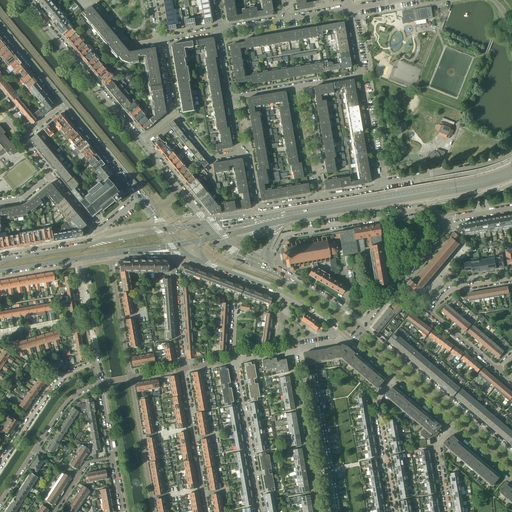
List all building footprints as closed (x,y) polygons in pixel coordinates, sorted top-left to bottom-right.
[(51,0),(43,0),(39,3),(41,5),(40,5),(43,8),(52,1),(51,0)] [(270,0),(260,0),(263,10),(272,9),(270,0)] [(52,1),(43,8),(45,10),(47,12),(56,5),(52,1)] [(233,2),(224,3),(227,17),(236,15),(233,2)] [(56,5),(47,12),(48,14),(50,17),(59,10),(60,10),(56,5)] [(90,6),(90,7),(81,14),(84,18),(85,18),(90,25),(90,26),(100,18),(91,7),(90,7),(90,6)] [(414,21),(432,18),(431,7),(412,10),(413,13),(411,13),(411,11),(402,12),(403,18),(401,18),(402,24),(411,22),(411,21),(414,21)] [(242,11),(242,15),(243,20),(257,17),(257,12),(256,8),(242,11)] [(261,11),(257,12),(257,17),(271,15),(273,13),(272,9),(263,10),(263,11),(261,11)] [(54,21),(64,13),(63,12),(61,13),(59,10),(50,17),(52,19),(53,19),(54,21)] [(57,25),(64,19),(66,18),(64,16),(65,15),(64,13),(54,21),(57,24),(56,25),(57,25)] [(66,18),(64,19),(57,25),(57,26),(61,30),(70,23),(66,18)] [(93,29),(103,21),(100,18),(90,26),(93,29)] [(96,33),(106,25),(103,21),(93,29),(96,33)] [(70,23),(61,30),(61,31),(60,31),(62,33),(61,34),(63,36),(73,27),(70,23)] [(100,37),(109,29),(106,25),(96,33),(100,37)] [(332,30),(331,25),(316,28),(317,37),(322,36),(322,35),(327,34),(327,31),(332,30)] [(74,27),(73,27),(63,36),(67,41),(78,32),(74,27)] [(316,28),(301,30),(303,39),(317,37),(316,28)] [(103,40),(112,32),(109,29),(100,37),(103,40)] [(301,30),(287,32),(289,42),(303,39),(301,30)] [(78,32),(67,41),(71,45),(81,37),(78,32)] [(106,44),(115,36),(112,32),(103,40),(105,44),(106,43),(106,44)] [(287,32),(273,35),(274,44),(289,42),(287,32)] [(273,35),(259,37),(260,47),(274,44),(273,35)] [(109,47),(118,40),(115,36),(106,44),(106,43),(105,44),(102,47),(105,50),(109,47)] [(81,37),(71,45),(74,50),(85,41),(81,37)] [(244,40),(245,43),(246,48),(246,49),(260,47),(259,37),(244,40)] [(115,54),(124,47),(118,40),(109,47),(115,54)] [(85,41),(74,50),(78,54),(89,46),(85,41)] [(185,57),(184,49),(187,48),(187,49),(192,48),(192,47),(191,42),(172,45),(171,45),(171,47),(173,60),(185,57)] [(214,43),(205,45),(207,59),(214,58),(216,57),(214,43)] [(6,45),(0,49),(0,56),(0,57),(10,49),(6,45)] [(89,46),(78,54),(82,59),(92,50),(89,46)] [(134,63),(132,52),(129,52),(124,47),(115,54),(117,58),(118,57),(121,61),(129,64),(133,63),(134,63)] [(138,57),(144,56),(146,65),(157,63),(155,49),(153,48),(132,52),(134,63),(133,63),(134,64),(138,63),(138,61),(138,57)] [(10,49),(0,57),(4,61),(13,54),(10,49)] [(239,49),(230,51),(233,65),(242,63),(239,49)] [(92,50),(82,59),(86,63),(96,55),(92,50)] [(13,54),(4,61),(8,66),(9,65),(9,66),(10,65),(17,59),(13,54)] [(96,55),(86,63),(90,68),(100,60),(96,55)] [(185,57),(173,60),(175,74),(188,72),(185,57)] [(207,59),(206,59),(205,59),(208,74),(217,72),(214,58),(207,59)] [(17,59),(10,65),(9,66),(13,70),(21,63),(20,62),(20,61),(19,60),(18,59),(17,59)] [(100,60),(90,68),(94,73),(104,64),(100,60)] [(21,63),(13,70),(17,75),(25,68),(21,63)] [(143,82),(117,63),(116,64),(118,66),(117,67),(118,67),(116,69),(122,73),(124,71),(142,85),(143,82)] [(161,86),(157,63),(146,65),(149,88),(161,86)] [(242,63),(233,65),(235,79),(244,77),(242,63)] [(321,63),(307,65),(309,74),(323,72),(321,63)] [(330,63),(327,63),(328,71),(339,69),(338,64),(332,65),(332,64),(330,63)] [(104,64),(94,73),(97,77),(108,69),(104,64)] [(307,65),(293,68),(295,77),(309,74),(307,65)] [(25,68),(17,75),(20,80),(29,73),(25,68)] [(293,68),(279,70),(280,79),(295,77),(293,68)] [(108,69),(97,77),(101,82),(110,75),(112,74),(108,69)] [(279,70),(265,73),(266,82),(280,79),(279,70)] [(190,86),(189,76),(188,72),(175,74),(176,80),(178,88),(190,86)] [(217,72),(208,74),(210,88),(219,86),(217,72)] [(29,73),(20,80),(24,84),(33,77),(29,73)] [(250,75),(250,76),(251,81),(252,84),(266,82),(265,73),(250,75)] [(110,75),(101,82),(105,87),(114,79),(110,75)] [(29,89),(37,82),(35,80),(35,79),(34,78),(33,78),(33,77),(24,84),(23,85),(26,88),(26,87),(28,89),(29,89)] [(109,91),(117,85),(116,82),(118,81),(115,78),(114,79),(105,87),(109,91)] [(345,86),(343,87),(344,88),(354,87),(353,80),(344,82),(345,86)] [(43,90),(37,82),(29,89),(31,91),(30,92),(32,94),(31,95),(34,97),(35,96),(43,90)] [(7,83),(1,88),(5,92),(10,88),(7,83)] [(121,89),(123,88),(126,85),(125,84),(124,84),(123,83),(121,85),(119,83),(117,85),(109,91),(113,96),(121,89)] [(219,86),(210,88),(212,102),(222,101),(220,93),(219,86)] [(10,88),(5,92),(9,97),(14,92),(10,88)] [(117,101),(127,92),(123,88),(121,89),(113,96),(117,101)] [(48,96),(43,90),(35,96),(40,102),(41,102),(48,96)] [(164,104),(162,90),(150,92),(152,106),(164,104)] [(335,91),(351,180),(353,179),(340,102),(341,102),(341,99),(339,99),(338,91),(335,91)] [(14,92),(9,97),(12,102),(18,97),(14,92)] [(120,105),(129,99),(128,98),(130,97),(129,95),(127,92),(117,101),(120,105)] [(280,93),(266,95),(267,104),(282,102),(280,93)] [(266,95),(252,97),(253,107),(267,104),(266,95)] [(18,97),(12,102),(15,105),(21,101),(19,99),(21,97),(20,96),(18,97)] [(47,113),(55,106),(54,105),(55,105),(48,96),(41,102),(29,112),(24,116),(31,124),(32,123),(33,124),(42,117),(42,116),(41,116),(46,111),(47,113)] [(129,99),(120,105),(124,110),(134,102),(132,99),(130,101),(129,99)] [(21,101),(15,105),(19,109),(24,105),(26,103),(25,101),(23,103),(21,101)] [(222,101),(212,102),(215,116),(224,115),(222,101)] [(321,101),(316,102),(319,117),(328,115),(325,101),(321,101)] [(134,102),(124,110),(128,115),(138,106),(134,102)] [(153,124),(165,114),(166,113),(164,104),(152,106),(154,116),(149,120),(153,124)] [(29,112),(24,105),(19,109),(24,116),(29,112)] [(138,106),(128,115),(132,119),(142,111),(138,106)] [(288,107),(283,108),(279,109),(281,123),(290,122),(288,107)] [(142,111),(132,119),(135,124),(144,116),(145,115),(142,111)] [(254,113),(249,114),(252,128),(261,126),(258,112),(254,113)] [(57,126),(66,118),(62,113),(53,121),(55,124),(50,127),(52,129),(56,127),(57,126)] [(224,115),(215,116),(217,131),(218,130),(219,130),(226,129),(224,115)] [(328,115),(319,117),(321,131),(330,129),(328,115)] [(144,116),(135,124),(139,128),(148,121),(144,116)] [(66,118),(57,126),(56,127),(59,131),(70,122),(69,122),(70,121),(68,120),(66,118)] [(153,124),(149,120),(148,121),(139,128),(142,131),(143,133),(144,132),(153,124)] [(178,128),(173,122),(172,121),(168,125),(171,129),(173,131),(178,128)] [(70,122),(59,131),(63,136),(73,127),(72,126),(72,125),(70,122)] [(290,122),(281,123),(284,137),(293,136),(290,122)] [(449,139),(453,128),(441,123),(436,133),(449,139)] [(53,131),(52,129),(50,127),(50,128),(48,125),(43,129),(49,137),(50,136),(51,138),(55,135),(53,133),(53,131)] [(165,134),(171,129),(168,125),(162,130),(165,134)] [(0,156),(6,152),(7,153),(9,151),(12,155),(17,151),(4,134),(5,133),(0,126),(0,156)] [(261,126),(252,128),(254,142),(263,141),(261,126)] [(75,129),(73,127),(63,136),(67,140),(68,140),(69,139),(78,132),(75,129)] [(182,133),(178,128),(173,131),(178,137),(182,133)] [(231,143),(228,128),(226,129),(219,130),(222,144),(231,143)] [(330,129),(321,131),(323,145),(333,144),(330,129)] [(165,134),(162,130),(156,134),(159,139),(165,134)] [(78,132),(69,139),(68,140),(76,149),(85,141),(85,140),(84,138),(83,138),(80,134),(80,133),(79,132),(78,132)] [(38,133),(29,140),(32,144),(41,136),(38,133)] [(188,140),(182,133),(178,137),(181,140),(179,142),(181,145),(183,143),(188,140)] [(161,141),(159,139),(156,134),(150,139),(150,141),(155,147),(161,141)] [(41,136),(32,144),(35,148),(44,140),(41,136)] [(293,136),(284,137),(286,152),(295,150),(293,136)] [(44,140),(35,148),(38,151),(47,144),(44,140)] [(193,146),(188,140),(183,143),(188,149),(193,146)] [(85,141),(76,149),(74,150),(77,154),(78,153),(79,154),(81,153),(89,146),(87,143),(86,141),(85,141)] [(161,141),(155,147),(158,151),(165,145),(166,144),(165,142),(164,143),(162,141),(161,141)] [(263,141),(254,142),(256,156),(266,155),(263,141)] [(47,144),(38,151),(41,155),(50,147),(47,144)] [(323,145),(326,159),(333,158),(335,158),(333,144),(323,145)] [(165,145),(158,151),(161,155),(169,149),(170,148),(168,146),(167,147),(165,145)] [(89,146),(81,153),(84,157),(93,150),(89,146)] [(198,152),(193,146),(188,149),(193,156),(198,152)] [(50,147),(41,155),(44,159),(53,151),(50,147)] [(169,149),(161,155),(164,159),(173,151),(172,150),(170,151),(169,149)] [(428,157),(428,158),(426,159),(427,167),(435,166),(435,163),(436,163),(437,162),(438,162),(439,161),(439,160),(440,159),(442,160),(445,152),(437,149),(436,152),(435,151),(434,151),(433,151),(433,152),(432,152),(431,152),(430,153),(429,154),(429,155),(428,156),(428,157)] [(93,150),(84,157),(88,162),(97,155),(93,150)] [(295,150),(286,152),(288,166),(291,165),(298,164),(295,150)] [(53,151),(44,159),(47,162),(56,155),(53,151)] [(173,151),(164,159),(168,163),(177,156),(173,151)] [(203,158),(198,152),(193,156),(199,162),(203,158)] [(56,155),(47,162),(50,166),(59,158),(56,155)] [(97,155),(88,162),(92,167),(100,160),(97,155)] [(266,155),(256,156),(259,170),(265,170),(268,169),(266,155)] [(177,156),(168,163),(172,168),(181,161),(177,156)] [(59,158),(50,166),(53,169),(62,162),(59,158)] [(208,164),(203,158),(199,162),(201,165),(204,168),(208,164)] [(333,158),(326,159),(324,159),(326,174),(336,172),(333,158)] [(100,160),(92,167),(91,167),(95,172),(104,165),(105,165),(104,164),(104,163),(103,162),(102,162),(100,160)] [(181,161),(172,168),(176,172),(184,165),(181,161)] [(228,171),(228,167),(227,161),(212,164),(214,173),(228,171)] [(62,162),(53,169),(56,173),(65,165),(62,162)] [(300,163),(298,164),(291,165),(294,180),(303,178),(300,163)] [(243,164),(233,166),(236,180),(245,178),(243,164)] [(504,167),(503,167),(502,168),(503,170),(507,180),(507,182),(508,182),(509,182),(510,181),(511,181),(511,180),(511,167),(511,166),(510,164),(510,165),(509,165),(508,165),(507,166),(506,166),(505,167),(504,167)] [(65,165),(56,173),(59,177),(68,169),(65,165)] [(104,165),(95,172),(99,177),(108,170),(104,165)] [(184,165),(176,172),(179,177),(188,170),(184,165)] [(495,170),(494,171),(493,171),(494,173),(497,184),(498,186),(499,186),(499,185),(500,185),(501,185),(502,184),(503,184),(504,184),(505,183),(506,183),(507,183),(507,182),(507,180),(503,170),(502,168),(501,168),(500,169),(499,169),(498,169),(497,170),(496,170),(495,170)] [(68,169),(59,177),(62,180),(71,173),(68,169)] [(110,176),(112,174),(108,170),(99,177),(103,182),(110,176)] [(188,170),(179,177),(183,182),(192,174),(188,170)] [(256,171),(258,186),(264,185),(268,184),(265,170),(259,170),(256,171)] [(75,173),(76,174),(82,182),(85,181),(77,171),(75,173)] [(486,173),(485,173),(484,174),(484,176),(486,187),(486,189),(488,189),(489,188),(490,188),(491,188),(493,187),(494,187),(495,187),(496,186),(498,186),(497,184),(494,173),(493,171),(492,171),(491,172),(490,172),(489,172),(488,172),(487,173),(486,173)] [(71,173),(62,180),(65,184),(74,176),(71,173)] [(192,174),(183,182),(187,186),(196,179),(192,174)] [(476,175),(475,176),(474,176),(474,178),(476,190),(477,191),(478,191),(479,190),(480,190),(481,190),(482,190),(483,190),(484,189),(485,189),(486,189),(486,187),(484,176),(484,174),(482,174),(481,174),(480,174),(479,175),(478,175),(477,175),(476,175)] [(68,188),(78,179),(75,175),(74,176),(65,184),(68,188)] [(116,203),(125,195),(110,176),(103,182),(100,184),(99,183),(85,194),(79,186),(71,192),(79,201),(92,217),(99,212),(102,215),(104,212),(103,211),(114,202),(116,203)] [(466,177),(454,179),(455,181),(457,193),(457,194),(473,191),(474,191),(475,191),(477,191),(476,190),(474,178),(474,176),(473,176),(472,176),(471,176),(470,177),(469,177),(468,177),(467,177),(466,177)] [(245,178),(236,180),(238,194),(241,194),(242,193),(247,193),(245,178)] [(338,178),(324,181),(325,190),(340,188),(338,179),(338,178)] [(79,186),(81,184),(82,183),(78,179),(68,188),(71,192),(79,186)] [(196,179),(187,186),(190,190),(198,184),(196,182),(197,181),(196,179)] [(441,197),(457,194),(457,193),(455,181),(454,179),(426,184),(426,186),(427,191),(428,194),(428,198),(429,199),(433,199),(441,197)] [(50,183),(50,184),(39,193),(43,198),(46,195),(55,187),(51,183),(50,183)] [(198,184),(190,190),(194,195),(202,189),(200,186),(201,185),(199,183),(198,184)] [(307,184),(293,186),(295,195),(309,193),(307,184)] [(293,186),(279,189),(280,198),(295,195),(293,186)] [(416,186),(404,188),(405,190),(407,202),(407,203),(422,201),(422,199),(420,187),(420,186),(419,186),(416,186)] [(64,198),(61,195),(55,187),(46,195),(55,206),(64,198)] [(203,188),(202,189),(194,195),(198,200),(207,192),(207,191),(206,191),(205,190),(203,188)] [(407,202),(405,190),(404,188),(398,190),(400,204),(402,204),(405,204),(407,203),(407,202)] [(279,189),(265,191),(266,200),(280,198),(279,189)] [(207,192),(198,200),(201,204),(209,197),(207,195),(208,194),(207,193),(207,192)] [(36,195),(32,198),(39,207),(43,204),(41,202),(36,195)] [(210,197),(209,197),(201,204),(205,208),(213,202),(211,200),(211,199),(210,197)] [(32,198),(29,201),(36,210),(39,207),(32,198)] [(64,198),(55,206),(58,209),(67,202),(64,198)] [(242,200),(234,201),(219,204),(219,205),(221,213),(244,209),(243,200),(242,200)] [(25,204),(30,210),(32,213),(36,210),(29,201),(25,204)] [(213,202),(205,208),(209,213),(217,207),(214,204),(215,203),(214,201),(213,202)] [(67,202),(58,209),(61,213),(70,206),(67,202)] [(25,204),(21,206),(23,216),(27,215),(27,213),(30,210),(25,204)] [(217,207),(209,213),(211,215),(212,214),(212,215),(221,213),(219,205),(217,207)] [(70,206),(61,213),(64,217),(73,210),(70,206)] [(67,221),(76,213),(73,210),(64,217),(67,221)] [(87,227),(86,226),(76,213),(67,221),(64,223),(72,232),(73,238),(87,236),(88,234),(87,227)] [(506,217),(503,218),(502,217),(499,218),(502,230),(508,230),(506,217)] [(494,219),(488,220),(490,232),(496,231),(494,219)] [(484,233),(482,222),(482,221),(480,222),(479,221),(476,222),(478,234),(484,233)] [(72,232),(64,223),(58,229),(62,233),(63,240),(73,238),(72,232)] [(460,225),(456,229),(460,233),(464,237),(467,236),(465,224),(460,225)] [(335,274),(338,273),(339,271),(338,269),(337,268),(335,261),(334,254),(335,253),(336,253),(336,252),(337,252),(337,251),(337,250),(337,249),(337,248),(337,247),(337,246),(336,245),(335,244),(334,243),(333,243),(332,243),(332,238),(339,237),(343,256),(357,253),(365,252),(364,248),(369,247),(370,251),(369,251),(374,282),(375,282),(376,286),(388,284),(378,225),(330,233),(331,236),(321,237),(321,239),(317,240),(317,238),(312,239),(312,240),(308,241),(308,239),(303,240),(304,242),(300,243),(299,241),(295,242),(295,243),(291,244),(291,242),(290,242),(290,241),(289,240),(287,240),(286,242),(286,243),(287,248),(284,249),(285,253),(281,254),(282,260),(286,260),(287,265),(289,264),(290,269),(291,270),(292,271),(294,271),(295,269),(295,268),(295,266),(299,266),(299,267),(304,267),(303,265),(307,264),(308,266),(312,265),(313,268),(309,275),(341,295),(346,287),(328,277),(329,276),(331,272),(335,274)] [(63,240),(62,233),(58,229),(51,230),(52,235),(53,241),(63,240)] [(411,280),(408,284),(413,288),(412,289),(416,292),(420,288),(421,289),(459,244),(458,243),(462,238),(458,235),(460,233),(456,229),(450,237),(451,238),(414,282),(411,280)] [(472,262),(464,263),(466,273),(469,272),(470,274),(473,273),(490,270),(504,267),(503,259),(502,253),(498,253),(499,257),(479,261),(478,258),(471,259),(472,262)] [(165,261),(161,261),(161,272),(168,272),(168,271),(170,271),(170,266),(169,266),(169,260),(165,260),(165,261)] [(120,273),(122,280),(130,279),(129,275),(128,272),(132,272),(132,261),(128,261),(128,262),(119,261),(119,263),(119,264),(118,265),(118,267),(115,267),(115,273),(120,273)] [(185,274),(188,266),(185,265),(184,265),(182,264),(179,270),(182,271),(181,273),(185,274)] [(191,277),(194,268),(188,266),(185,274),(191,277)] [(200,280),(203,272),(194,268),(191,277),(200,280)] [(205,282),(208,274),(203,272),(200,280),(205,282)] [(212,284),(215,276),(208,274),(205,282),(212,284)] [(217,286),(221,278),(215,276),(212,284),(217,286)] [(130,279),(122,280),(124,292),(132,290),(130,279)] [(232,292),(235,284),(230,282),(226,290),(232,292)] [(163,284),(162,284),(162,293),(171,292),(170,284),(163,284)] [(240,295),(243,287),(235,284),(232,292),(240,295)] [(72,285),(64,286),(65,287),(66,287),(68,295),(73,294),(72,285)] [(249,298),(252,290),(245,287),(242,296),(249,298)] [(262,303),(265,295),(252,290),(249,298),(262,303)] [(171,292),(162,293),(163,302),(165,302),(171,301),(171,292)] [(271,302),(272,298),(265,295),(262,303),(269,305),(268,309),(271,310),(273,303),(271,302)] [(171,301),(165,302),(163,302),(163,310),(172,310),(171,301)] [(397,302),(394,306),(400,311),(403,308),(402,306),(397,302)] [(131,303),(123,304),(125,315),(133,314),(131,303)] [(447,306),(442,312),(446,315),(452,308),(448,305),(447,306)] [(394,306),(391,309),(397,314),(398,315),(400,311),(394,306)] [(390,308),(386,313),(392,319),(397,314),(391,309),(390,308)] [(452,308),(446,315),(450,318),(456,311),(452,308)] [(172,310),(163,310),(164,318),(173,318),(172,310)] [(456,311),(450,318),(454,322),(460,315),(456,311)] [(386,313),(381,318),(388,324),(392,319),(386,313)] [(301,320),(308,325),(311,327),(311,328),(316,331),(316,330),(318,328),(321,330),(323,327),(319,325),(315,322),(315,321),(305,314),(301,320)] [(406,321),(410,324),(415,317),(411,314),(407,319),(406,321)] [(458,325),(463,318),(460,315),(454,322),(458,325)] [(461,328),(467,321),(469,319),(465,316),(463,318),(458,325),(461,328)] [(419,320),(415,317),(410,324),(414,327),(419,320)] [(173,318),(164,318),(165,327),(173,326),(173,318)] [(388,324),(381,318),(377,323),(386,331),(388,329),(385,327),(388,324)] [(134,319),(126,320),(128,331),(136,330),(134,319)] [(423,323),(419,320),(414,327),(418,330),(423,323)] [(465,331),(470,326),(471,325),(467,321),(461,328),(465,331)] [(386,331),(377,323),(373,328),(375,330),(375,331),(379,334),(381,332),(383,334),(386,331)] [(427,326),(423,323),(418,330),(422,333),(427,326)] [(472,326),(468,332),(472,335),(477,329),(473,325),(472,326)] [(431,329),(427,326),(422,333),(427,336),(428,334),(428,335),(431,329)] [(270,330),(263,329),(262,331),(263,332),(263,336),(269,337),(270,330)] [(477,329),(472,335),(475,339),(481,332),(477,329)] [(429,336),(434,339),(437,334),(433,331),(429,336)] [(53,332),(48,334),(51,341),(53,341),(55,347),(57,346),(53,332)] [(481,332),(475,339),(479,342),(485,335),(481,332)] [(388,341),(391,343),(392,344),(393,344),(399,337),(395,333),(388,341)] [(44,335),(40,336),(42,344),(45,343),(47,349),(48,349),(44,335)] [(485,335),(479,342),(483,345),(489,338),(485,335)] [(36,337),(31,339),(34,347),(36,346),(38,352),(40,351),(36,337)] [(399,337),(393,344),(392,344),(396,348),(403,340),(399,337)] [(489,338),(483,345),(487,348),(493,342),(489,338)] [(27,340),(23,341),(25,349),(28,348),(29,354),(31,354),(27,340)] [(139,340),(130,342),(131,347),(132,347),(132,349),(138,348),(138,346),(140,346),(139,342),(138,342),(138,341),(139,340)] [(406,343),(403,340),(396,348),(400,351),(401,350),(406,343)] [(493,342),(487,348),(491,352),(496,345),(493,342)] [(21,357),(23,356),(18,343),(14,344),(16,352),(19,351),(21,357)] [(406,343),(401,350),(400,351),(404,354),(410,346),(406,343)] [(454,346),(449,343),(445,348),(450,351),(454,346)] [(496,345),(491,352),(495,355),(500,348),(496,345)] [(414,350),(410,346),(404,354),(408,357),(414,350)] [(345,351),(344,349),(342,349),(342,348),(342,349),(340,349),(338,350),(337,347),(326,349),(328,360),(343,358),(348,362),(356,354),(350,349),(347,352),(345,351)] [(500,348),(495,355),(499,358),(503,353),(504,351),(500,348)] [(328,360),(326,349),(306,352),(308,364),(328,360)] [(4,350),(1,354),(12,362),(13,360),(8,356),(10,354),(4,350)] [(195,350),(193,350),(186,351),(186,356),(187,356),(187,359),(194,358),(194,357),(196,356),(195,350)] [(418,353),(414,350),(408,357),(412,360),(418,353)] [(464,353),(459,350),(455,355),(460,358),(464,353)] [(153,353),(146,355),(147,363),(154,362),(153,353)] [(418,353),(412,360),(415,364),(416,363),(422,356),(418,353)] [(1,354),(0,355),(0,359),(4,362),(6,360),(11,363),(12,362),(1,354)] [(386,379),(374,369),(368,364),(356,354),(348,362),(378,388),(386,379)] [(59,358),(55,361),(59,368),(64,364),(60,358),(61,357),(60,355),(58,357),(59,358)] [(146,355),(138,356),(140,364),(147,363),(146,355)] [(132,366),(140,364),(138,356),(131,357),(132,366)] [(422,356),(416,363),(415,364),(419,367),(426,359),(422,356)] [(474,361),(470,357),(466,362),(470,365),(474,361)] [(288,372),(287,365),(286,359),(276,361),(276,358),(271,359),(273,369),(273,372),(280,370),(281,373),(288,372)] [(0,359),(0,364),(7,370),(8,368),(3,364),(4,362),(0,359)] [(53,372),(59,368),(55,361),(54,359),(47,364),(44,366),(45,367),(46,366),(48,369),(44,371),(43,371),(43,372),(44,372),(50,377),(49,377),(50,377),(53,372)] [(273,369),(271,359),(262,360),(263,370),(273,369)] [(429,363),(426,359),(419,367),(423,370),(429,363)] [(244,363),(246,373),(255,371),(254,362),(244,363)] [(429,363),(423,370),(427,373),(433,366),(429,363)] [(477,363),(473,368),(472,370),(474,371),(475,370),(478,372),(482,367),(477,363)] [(218,368),(219,378),(229,376),(227,366),(218,368)] [(437,369),(433,366),(427,373),(431,377),(437,369)] [(441,372),(437,369),(431,377),(434,380),(441,372)] [(478,375),(482,378),(487,372),(483,369),(479,373),(479,374),(478,375)] [(255,371),(246,373),(247,382),(257,381),(255,371)] [(445,376),(441,372),(434,380),(438,383),(445,376)] [(491,375),(487,372),(482,378),(486,381),(491,375)] [(495,378),(491,375),(486,381),(490,385),(491,383),(495,378)] [(168,378),(169,381),(170,381),(171,383),(169,383),(169,384),(170,384),(179,382),(178,376),(168,377),(168,378)] [(229,376),(219,378),(221,387),(231,385),(229,376)] [(448,379),(445,376),(438,383),(442,386),(448,379)] [(40,377),(36,382),(43,387),(46,382),(40,377)] [(157,379),(150,380),(152,389),(159,388),(157,379)] [(448,379),(442,386),(446,390),(452,382),(448,379)] [(150,380),(143,382),(144,390),(152,389),(150,380)] [(257,381),(247,382),(249,392),(259,390),(257,381)] [(43,387),(36,382),(33,387),(39,391),(43,387)] [(137,392),(144,390),(143,382),(136,383),(137,392)] [(456,385),(452,382),(446,390),(450,393),(456,385)] [(503,385),(499,382),(495,387),(495,386),(494,388),(497,391),(503,385)] [(231,385),(221,387),(223,397),(232,395),(231,385)] [(460,389),(456,385),(450,393),(454,396),(460,389)] [(506,388),(503,385),(497,391),(501,394),(506,388)] [(435,421),(406,396),(394,386),(386,395),(425,428),(421,432),(422,436),(425,439),(428,438),(432,434),(435,436),(436,436),(437,436),(441,431),(439,430),(442,426),(440,424),(438,423),(437,422),(435,421)] [(39,391),(33,387),(29,391),(36,396),(39,391)] [(510,391),(506,388),(501,394),(505,397),(510,391)] [(456,397),(458,399),(460,400),(466,393),(462,389),(456,397)] [(259,390),(249,392),(251,402),(260,400),(259,390)] [(36,396),(29,391),(26,396),(32,401),(36,396)] [(470,396),(466,393),(460,400),(463,404),(470,396)] [(232,395),(223,397),(224,406),(234,405),(232,395)] [(358,396),(360,404),(369,403),(368,397),(365,397),(364,395),(358,396)] [(32,401),(26,396),(23,401),(21,400),(29,406),(32,401)] [(474,399),(470,396),(463,404),(467,407),(468,406),(474,399)] [(95,412),(94,402),(92,402),(91,398),(85,399),(86,403),(77,405),(78,408),(76,408),(75,408),(74,409),(79,412),(85,411),(85,414),(87,413),(94,412),(95,412)] [(147,399),(141,400),(140,400),(141,407),(151,405),(150,401),(149,401),(148,398),(147,399)] [(474,399),(468,406),(467,407),(471,410),(477,402),(474,399)] [(29,406),(21,400),(22,401),(19,406),(25,410),(29,406)] [(481,406),(477,402),(471,410),(475,413),(481,406)] [(151,405),(141,407),(143,414),(152,413),(151,408),(150,408),(149,406),(151,406),(151,405)] [(481,406),(475,413),(479,416),(485,409),(481,406)] [(73,408),(68,416),(73,419),(79,412),(74,409),(73,408)] [(489,412),(485,409),(479,416),(482,420),(489,412)] [(94,412),(87,413),(89,423),(95,422),(94,412)] [(493,415),(489,412),(482,420),(486,423),(493,415)] [(152,413),(143,414),(144,421),(153,420),(152,415),(151,415),(151,413),(152,413)] [(493,415),(486,423),(490,426),(496,419),(493,415)] [(15,426),(18,422),(13,419),(9,416),(6,419),(9,421),(8,423),(3,431),(9,435),(14,427),(15,427),(15,426)] [(68,416),(63,424),(68,427),(73,419),(68,416)] [(496,419),(490,426),(494,429),(500,422),(496,419)] [(153,420),(144,421),(145,428),(154,427),(153,422),(152,422),(152,420),(153,420)] [(500,422),(494,429),(498,433),(498,432),(504,425),(500,422)] [(186,432),(185,427),(178,429),(177,423),(176,424),(176,423),(154,427),(153,427),(154,432),(157,432),(157,436),(150,437),(150,438),(155,437),(156,443),(178,439),(180,438),(179,433),(186,432)] [(63,424),(58,432),(63,435),(68,427),(63,424)] [(504,425),(498,432),(498,433),(501,436),(508,428),(504,425)] [(511,432),(508,428),(501,436),(505,439),(506,439),(511,432)] [(97,431),(91,432),(92,441),(99,440),(97,431)] [(58,432),(52,440),(58,443),(63,435),(58,432)] [(501,477),(465,446),(459,441),(458,440),(457,439),(455,437),(454,436),(453,435),(450,439),(448,438),(444,443),(444,444),(453,451),(457,455),(493,485),(501,477)] [(59,444),(58,443),(52,440),(46,449),(53,454),(59,444)] [(99,440),(92,441),(94,450),(92,451),(93,455),(99,453),(98,450),(100,449),(99,440)] [(211,444),(202,445),(203,452),(212,451),(211,444)] [(75,456),(77,456),(82,460),(89,451),(82,446),(75,456)] [(212,451),(203,452),(205,462),(214,460),(212,451)] [(258,454),(260,463),(270,462),(268,452),(258,454)] [(37,456),(33,462),(40,466),(44,460),(38,456),(37,456)] [(82,460),(77,456),(74,460),(73,460),(69,465),(76,469),(78,464),(79,465),(82,460)] [(184,462),(185,469),(194,468),(192,460),(184,462)] [(150,462),(151,469),(160,468),(158,461),(150,462)] [(40,466),(33,462),(29,468),(30,469),(36,472),(40,466)] [(270,462),(260,463),(262,473),(271,471),(270,462)] [(160,468),(151,469),(152,476),(161,475),(160,468)] [(194,468),(185,469),(186,476),(195,475),(194,468)] [(271,471),(262,473),(263,482),(273,481),(271,471)] [(459,481),(458,472),(450,474),(451,476),(450,476),(451,482),(459,481)] [(31,473),(28,478),(35,482),(38,477),(31,473)] [(68,482),(71,478),(64,473),(58,482),(65,487),(68,483),(68,482)] [(161,475),(152,476),(153,483),(162,482),(161,475)] [(195,475),(186,476),(187,483),(196,482),(195,475)] [(28,478),(24,483),(31,487),(35,482),(28,478)] [(273,481),(263,482),(265,492),(275,490),(273,481)] [(62,492),(65,487),(58,482),(52,492),(59,497),(59,496),(62,492)] [(162,482),(153,483),(155,495),(164,493),(163,488),(162,482)] [(24,483),(21,488),(28,492),(31,487),(24,483)] [(189,494),(197,492),(196,488),(188,489),(187,483),(163,488),(164,493),(167,492),(168,496),(160,498),(160,499),(165,498),(166,504),(190,500),(189,494)] [(511,486),(508,483),(501,492),(511,501),(511,486)] [(83,485),(80,489),(88,495),(91,491),(83,485)] [(21,488),(18,493),(25,497),(28,492),(21,488)] [(80,489),(78,493),(86,498),(88,495),(80,489)] [(59,497),(52,492),(49,496),(56,501),(59,497)] [(22,502),(25,497),(18,493),(15,497),(14,497),(22,502)] [(78,493),(75,497),(83,502),(86,498),(78,493)] [(56,501),(49,496),(46,501),(53,506),(56,501)] [(22,502),(14,497),(11,502),(18,507),(21,503),(23,505),(24,503),(22,502)] [(75,497),(73,501),(81,506),(83,502),(75,497)] [(160,499),(156,500),(158,511),(167,509),(166,504),(165,498),(160,499)] [(73,501),(70,505),(78,510),(81,506),(73,501)] [(11,504),(9,508),(15,511),(18,507),(11,502),(10,502),(12,503),(11,504)]
